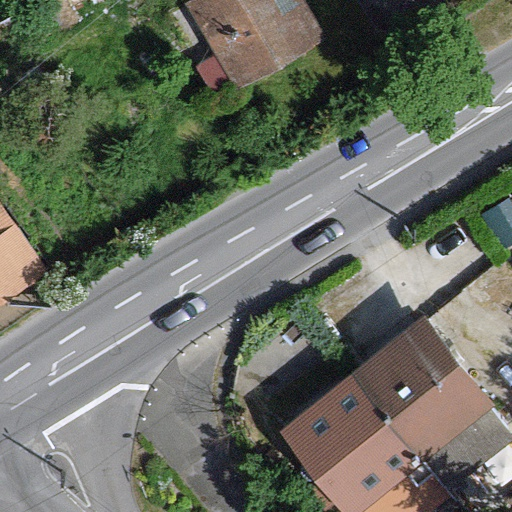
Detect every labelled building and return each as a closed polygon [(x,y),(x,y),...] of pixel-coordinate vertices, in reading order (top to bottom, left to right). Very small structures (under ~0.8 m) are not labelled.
[(303,0),(193,0),(184,6),(235,91),(326,38),(303,0)] [(0,61),(26,45),(4,13),(0,15),(0,61)] [(0,304),(37,278),(1,229),(0,229),(0,304)] [(419,326),(362,372),(437,468),(445,479),(511,426),(511,421),(452,348),(442,354),(419,326)] [(437,468),(362,372),(299,423),(371,511),(415,511),(440,494),(425,476),(437,468)]
